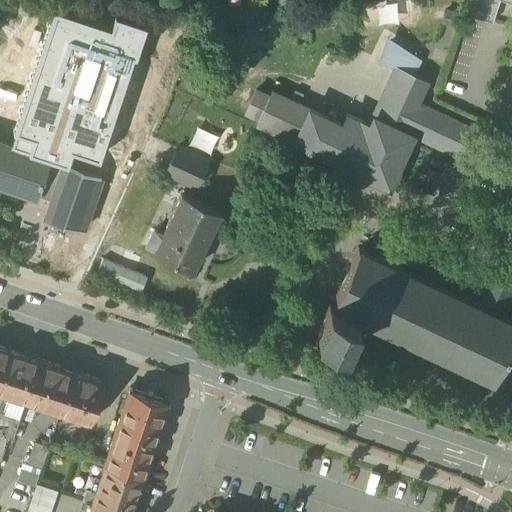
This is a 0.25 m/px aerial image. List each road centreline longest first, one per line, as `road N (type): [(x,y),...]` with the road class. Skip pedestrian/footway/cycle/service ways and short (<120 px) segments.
road 1 (secondary): [(210,369),(511,466)]
road 2 (secondary): [(0,300),(210,369)]
road 3 (residential): [(303,511),(179,470)]
